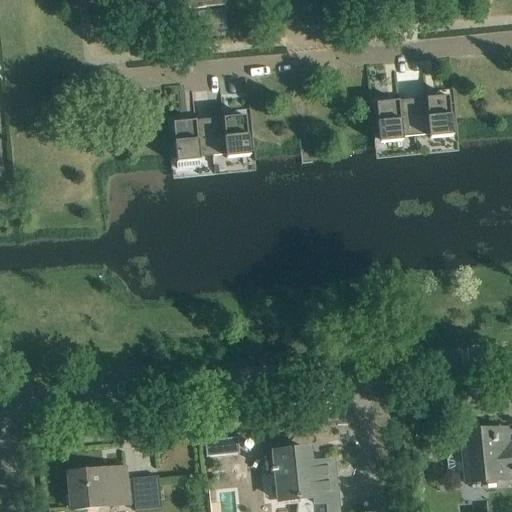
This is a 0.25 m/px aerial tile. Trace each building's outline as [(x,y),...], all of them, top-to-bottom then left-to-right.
[(143,0),(144,3),(138,4),(139,5),(162,3),(163,13),(224,7),(223,0),(143,0)] [(223,11),(191,14),(193,34),(225,31),(223,11)] [(411,101),(415,137),(428,136),(429,140),(452,138),(448,98),(411,101)] [(415,137),(411,101),(375,105),(378,141),(415,137)] [(245,117),(208,121),(212,157),(225,156),(226,160),(229,160),(249,158),(245,117)] [(212,157),(208,121),(172,125),(176,170),(199,168),(198,159),(212,157)] [(497,484),(499,480),(511,479),(511,477),(511,476),(511,444),(504,445),(504,447),(496,448),(495,432),(461,435),(463,453),(453,454),(447,461),(448,471),(455,476),(465,476),(466,483),(467,483),(467,478),(482,476),(483,481),(484,481),(486,485),(497,484)] [(337,511),(332,463),(309,465),(308,450),(271,454),(273,474),(276,473),(279,502),(298,500),(298,501),(296,511),(337,511)] [(101,471),(67,474),(71,511),(91,509),(134,505),(135,511),(161,509),(158,477),(131,480),(132,484),(126,484),(124,469),(110,470),(110,472),(101,473),(101,471)]
